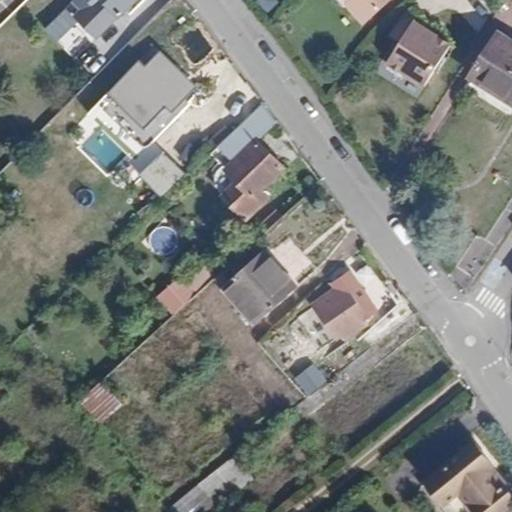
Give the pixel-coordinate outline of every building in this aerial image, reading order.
[(84,0),(89,5),(94,0),(114,0),(125,11),(136,0),(84,0)] [(352,0),(369,19),(390,0),(352,0)] [(455,41),(441,32),(435,28),(437,25),(420,15),(392,58),(429,82),(455,41)] [(511,35),(503,30),(475,73),(511,95),(511,35)] [(164,46),(137,71),(172,107),(199,81),(164,46)] [(125,188),(143,170),(101,131),(113,118),(106,112),(77,143),(125,188)] [(258,192),(267,184),(290,164),(263,134),(230,163),(258,192)] [(142,169),(166,195),(177,184),(153,159),(142,169)] [(227,187),(244,205),(258,192),(230,163),(228,164),(226,168),(224,175),(225,182),(227,187)] [(258,192),(244,205),(250,212),(274,191),(267,184),(258,192)] [(238,294),(279,258),(270,249),(230,284),(238,294)] [(302,286),(279,258),(238,294),(262,321),(302,286)] [(345,281),(324,297),(350,330),(354,328),(358,332),(377,319),(374,315),(385,306),(356,268),(343,278),(345,281)] [(179,276),(156,297),(173,315),(196,294),(179,276)] [(308,395),(327,382),(314,363),(294,377),(308,395)] [(79,402),(101,424),(122,403),(101,380),(79,402)] [(481,511),(461,488),(491,462),(493,460),(475,439),(427,480),(454,511),(481,511)] [(175,511),(206,511),(253,475),(236,454),(170,505),(175,511)] [(461,488),(481,511),(503,511),(511,505),(511,486),(491,462),(461,488)] [(423,483),(446,511),(454,511),(427,480),(423,483)]
